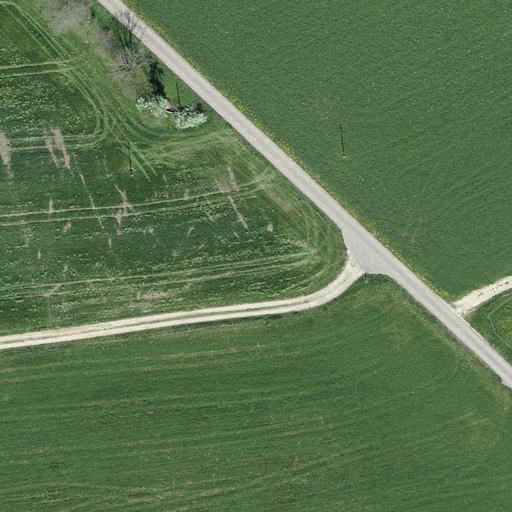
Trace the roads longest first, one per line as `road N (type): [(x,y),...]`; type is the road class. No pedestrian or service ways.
road 1 (track): [(107,0),(511,376)]
road 2 (track): [(0,345),(293,309),(338,289),(367,242)]
